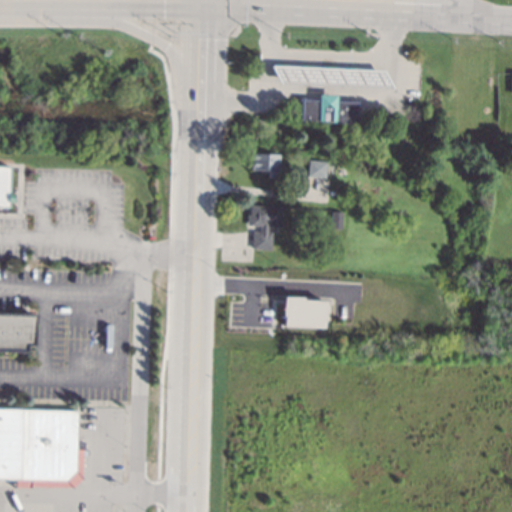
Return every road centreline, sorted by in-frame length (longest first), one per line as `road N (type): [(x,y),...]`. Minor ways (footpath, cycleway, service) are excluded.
road 1 (secondary): [(198,121),(186,511)]
road 2 (secondary): [(201,6),(511,20)]
road 3 (secondary): [(0,20),(98,20),(141,32),(181,62),(198,121)]
road 4 (secondary): [(0,4),(201,6)]
